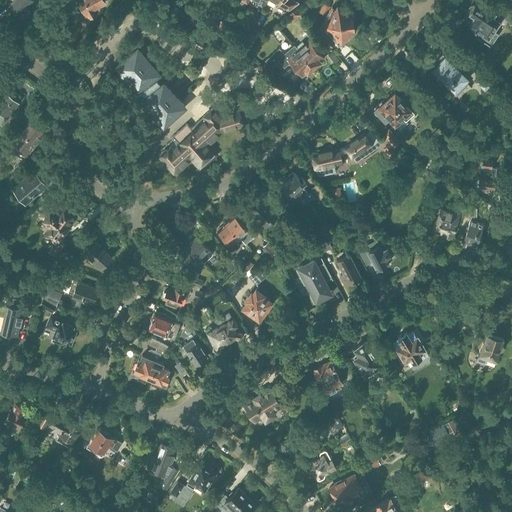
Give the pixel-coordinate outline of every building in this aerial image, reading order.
[(30,10),(27,8),(32,0),(13,0),(8,7),(15,11),(14,13),(24,20),(30,10)] [(65,0),(67,1),(68,0),(78,0),(89,17),(98,11),(96,8),(107,2),(105,0),(65,0)] [(277,0),(279,0),(282,2),(280,6),(289,11),(300,2),(296,0),(267,0),(268,0),(267,0),(270,0),(276,3),(277,0)] [(330,6),(325,3),(320,11),(325,14),(330,6)] [(469,10),(469,11),(470,11),(470,12),(469,14),(473,17),(468,25),(480,34),(478,37),(491,46),(499,33),(495,31),(502,21),(495,16),(497,13),(486,6),(484,9),(476,4),(474,5),(473,5),(472,5),(471,5),(470,5),(470,6),(469,6),(469,7),(469,8),(469,9),(469,10)] [(335,8),(333,7),(323,26),(359,21),(358,15),(355,14),(353,14),(338,6),(337,9),(335,8)] [(183,7),(178,15),(196,26),(200,18),(183,7)] [(295,8),(287,15),(293,21),(301,14),(295,8)] [(222,36),(228,24),(221,20),(215,32),(222,36)] [(359,25),(359,21),(323,26),(337,42),(340,39),(342,41),(355,29),(355,28),(357,28),(359,26),(359,25)] [(253,28),(244,42),(251,46),(259,32),(253,28)] [(335,44),(328,36),(324,41),(331,48),(335,44)] [(298,48),(314,66),(320,61),(319,60),(323,56),(317,48),(309,39),(304,43),(298,48)] [(160,72),(153,64),(158,57),(136,43),(132,50),(133,51),(116,67),(138,91),(140,90),(146,97),(142,101),(164,125),(186,106),(164,81),(162,83),(155,76),(160,72)] [(279,60),(284,66),(290,61),(302,74),(306,71),(308,72),(314,66),(298,48),(295,45),(285,54),(279,48),(266,60),(272,66),(279,60)] [(437,72),(450,84),(449,85),(459,94),(469,83),(466,80),(470,75),(456,62),(454,64),(449,60),(443,53),(430,66),(437,73),(437,72)] [(485,90),(491,84),(482,75),(476,82),(485,90)] [(0,99),(0,122),(2,124),(7,118),(19,101),(7,92),(1,101),(0,99)] [(374,111),(385,123),(390,119),(395,124),(403,117),(406,120),(414,112),(395,92),(385,101),(382,102),(380,104),(379,106),(376,109),(374,111)] [(260,98),(256,93),(251,98),(255,103),(260,98)] [(161,155),(160,156),(177,174),(194,159),(199,164),(213,152),(207,146),(223,132),(245,125),(241,110),(233,112),(234,114),(221,117),(214,110),(211,109),(191,127),(187,123),(171,137),(176,143),(172,146),(167,150),(166,150),(164,150),(161,152),(161,155)] [(30,121),(16,141),(10,148),(24,159),(44,132),(30,121)] [(389,128),(383,134),(394,148),(395,147),(396,148),(401,144),(400,143),(401,142),(389,128)] [(339,147),(312,153),(316,170),(318,176),(336,172),(334,166),(343,164),(340,153),(349,151),(353,157),(372,144),(364,132),(345,146),(339,147)] [(383,149),(393,162),(400,157),(391,144),(383,149)] [(483,177),(481,177),(480,186),(501,189),(502,180),(499,179),(496,178),(497,167),(492,167),(493,158),(483,156),(482,167),(484,167),(483,177)] [(284,191),(289,197),(292,194),(298,200),(308,192),(302,186),(306,183),(301,177),(299,178),(294,171),(280,182),(286,189),(284,191)] [(34,182),(35,181),(30,176),(10,193),(22,206),(30,200),(32,199),(32,198),(42,189),(37,184),(36,185),(34,182)] [(312,189),(320,199),(325,194),(317,184),(312,189)] [(331,188),(333,197),(334,196),(335,199),(342,198),(340,186),(331,188)] [(260,217),(262,220),(260,222),(266,228),(272,222),(274,220),(273,219),(280,212),(272,204),(270,206),(261,197),(255,203),(256,204),(250,210),(258,219),(260,217)] [(441,208),(435,206),(431,205),(428,215),(437,218),(433,231),(442,234),(452,237),(460,213),(441,207),(441,208)] [(53,209),(51,211),(47,208),(41,217),(45,219),(44,221),(51,227),(46,235),(55,242),(49,250),(58,257),(70,241),(62,235),(74,219),(71,216),(72,215),(61,207),(58,206),(55,207),(53,209)] [(466,216),(470,219),(462,244),(476,249),(476,246),(482,246),(483,234),(480,233),(484,223),(476,220),(477,208),(472,206),(466,216)] [(226,223),(240,238),(244,234),(248,238),(256,231),(250,225),(247,229),(234,215),(226,223)] [(218,230),(231,244),(227,247),(233,252),(240,246),(236,241),(240,238),(226,223),(218,230)] [(314,239),(321,253),(332,248),(325,233),(314,239)] [(188,245),(201,259),(204,262),(214,254),(197,236),(188,245)] [(82,256),(85,253),(85,252),(101,267),(112,256),(95,240),(92,244),(85,238),(75,250),(82,256)] [(392,257),(387,247),(382,250),(377,239),(366,244),(366,243),(358,247),(365,262),(372,258),(377,269),(379,268),(380,269),(388,265),(387,264),(389,263),(388,260),(389,260),(389,259),(392,257)] [(277,250),(269,241),(263,246),(271,255),(277,250)] [(191,289),(196,290),(199,291),(200,287),(201,287),(204,280),(198,278),(201,269),(198,266),(198,265),(196,263),(201,259),(188,245),(178,253),(182,258),(178,262),(183,267),(187,263),(193,269),(189,282),(193,284),(191,289)] [(284,250),(277,254),(281,262),(288,258),(284,250)] [(336,259),(343,272),(341,273),(346,284),(361,276),(349,253),(336,259)] [(238,268),(228,257),(223,262),(233,272),(238,268)] [(332,277),(332,279),(333,279),(322,257),(321,257),(324,262),(317,265),(315,260),(314,261),(313,259),(299,266),(299,267),(300,267),(316,298),(330,290),(325,281),(332,277)] [(260,273),(253,266),(246,273),(257,285),(268,275),(264,270),(260,273)] [(74,278),(68,293),(93,302),(98,287),(74,278)] [(37,293),(44,296),(44,297),(58,302),(58,300),(59,300),(62,292),(40,284),(40,285),(30,282),(29,286),(39,289),(37,293)] [(223,289),(220,284),(203,293),(203,299),(211,296),(212,294),(214,294),(216,293),(223,289)] [(243,307),(252,313),(250,314),(256,319),(258,317),(259,318),(271,301),(269,300),(269,298),(266,296),(264,296),(263,295),(266,291),(259,285),(253,293),(251,292),(246,300),(248,301),(243,307)] [(181,304),(183,297),(188,299),(191,290),(184,287),(183,290),(175,287),(174,290),(167,287),(166,291),(164,291),(163,293),(164,295),(163,298),(168,299),(166,305),(176,309),(178,303),(181,304)] [(196,290),(193,297),(200,300),(203,293),(199,291),(196,290)] [(33,302),(13,297),(11,305),(1,303),(0,308),(0,315),(4,316),(1,331),(18,335),(20,325),(21,325),(23,316),(22,315),(22,313),(31,314),(33,302)] [(44,297),(44,298),(39,305),(53,313),(57,306),(58,302),(44,297)] [(232,317),(229,312),(216,320),(219,325),(218,325),(228,342),(236,337),(241,339),(243,332),(238,331),(235,327),(238,325),(233,316),(232,317)] [(155,314),(150,329),(175,339),(180,324),(155,314)] [(52,317),(48,327),(56,330),(52,340),(60,343),(62,339),(71,342),(76,330),(73,328),(74,325),(52,317)] [(200,326),(194,317),(189,320),(194,329),(200,326)] [(187,336),(189,341),(182,344),(195,365),(208,357),(192,333),(195,331),(188,320),(181,335),(186,338),(187,336)] [(446,334),(454,336),(457,323),(449,321),(446,334)] [(207,329),(215,344),(214,349),(220,351),(221,346),(228,342),(218,325),(212,329),(211,326),(207,329)] [(422,355),(420,352),(426,348),(422,343),(423,343),(418,334),(417,334),(414,329),(408,333),(407,331),(398,336),(399,338),(393,342),(397,349),(395,350),(401,361),(404,359),(405,361),(411,357),(413,361),(422,355)] [(479,358),(478,357),(477,361),(486,364),(488,359),(497,362),(504,338),(486,332),(484,339),(481,338),(478,346),(481,347),(478,356),(480,356),(479,358)] [(130,375),(138,378),(139,377),(145,379),(146,377),(150,378),(165,344),(153,338),(150,344),(157,347),(155,351),(151,349),(149,350),(146,356),(142,355),(139,362),(138,362),(134,371),(132,370),(130,375)] [(359,367),(360,366),(364,374),(381,364),(366,340),(355,347),(360,354),(355,357),(356,360),(355,361),(359,367)] [(155,381),(161,384),(160,385),(166,388),(168,383),(166,382),(169,376),(167,375),(169,369),(162,366),(163,363),(158,361),(162,350),(166,352),(169,346),(165,344),(150,378),(155,380),(155,381)] [(337,371),(331,360),(314,369),(327,394),(341,387),(339,382),(345,379),(340,369),(337,371)] [(175,365),(181,373),(186,370),(180,361),(175,365)] [(245,408),(249,415),(251,414),(256,421),(264,416),(267,420),(276,414),(273,410),(281,405),(279,402),(281,401),(277,394),(275,395),(271,390),(262,396),(260,394),(254,398),(256,400),(246,406),(247,407),(245,408)] [(7,421),(12,424),(9,430),(18,434),(26,415),(25,414),(27,407),(15,402),(13,408),(11,408),(5,421),(6,421),(7,421)] [(417,407),(412,409),(416,417),(422,415),(417,407)] [(70,447),(73,442),(74,443),(84,426),(68,417),(66,419),(56,413),(49,425),(58,431),(58,433),(59,434),(56,439),(70,447)] [(39,426),(42,428),(43,428),(44,428),(50,417),(49,417),(49,416),(46,414),(45,415),(44,414),(38,425),(39,425),(39,426)] [(437,428),(426,434),(431,442),(451,432),(457,428),(452,420),(437,428)] [(88,443),(97,448),(95,452),(102,456),(109,445),(117,450),(122,442),(109,434),(110,432),(104,428),(103,430),(98,427),(97,429),(94,433),(92,436),(92,437),(90,440),(89,440),(88,443)] [(150,464),(149,469),(165,475),(166,476),(167,476),(166,478),(171,481),(172,481),(179,470),(169,464),(169,462),(170,463),(173,455),(172,455),(174,448),(161,444),(156,457),(154,456),(150,464)] [(371,444),(360,450),(366,461),(376,455),(371,444)] [(311,471),(313,470),(318,479),(320,480),(324,477),(325,475),(325,474),(326,473),(327,474),(330,472),(330,471),(332,469),(336,467),(327,450),(325,449),(320,452),(320,454),(321,456),(307,463),(306,466),(308,470),(311,471)] [(377,457),(367,463),(370,470),(381,464),(377,457)] [(170,492),(177,496),(178,493),(187,499),(188,497),(189,498),(193,492),(191,492),(196,484),(204,489),(210,479),(212,481),(217,473),(200,462),(185,486),(177,480),(170,492)] [(24,472),(18,468),(10,481),(17,485),(24,472)] [(429,468),(412,477),(416,485),(433,476),(429,468)] [(356,473),(330,487),(338,502),(343,500),(344,503),(358,496),(356,492),(364,489),(356,473)] [(64,474),(59,481),(73,490),(78,483),(64,474)] [(229,497),(226,494),(214,505),(221,511),(230,511),(232,510),(248,495),(239,487),(229,497)] [(399,511),(396,506),(405,501),(399,491),(369,508),(371,511),(399,511)] [(70,498),(60,494),(55,506),(64,510),(70,498)] [(232,510),(233,511),(248,511),(256,504),(248,495),(232,510)] [(209,503),(202,511),(203,511),(210,511),(214,508),(209,503)]
